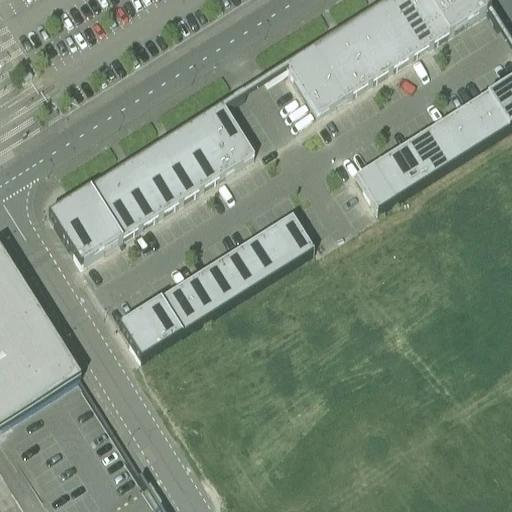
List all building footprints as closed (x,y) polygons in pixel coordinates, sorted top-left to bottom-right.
[(449,40),(423,0),(396,0),(395,1),(428,53),(449,40)] [(480,0),(474,4),(472,0),(423,0),(449,40),(485,18),(496,35),(501,32),(481,0),(480,0)] [(428,53),(395,1),(375,13),(408,65),(428,53)] [(408,65),(375,13),(355,26),(387,78),(408,65)] [(387,78),(355,26),(334,38),(367,90),(387,78)] [(367,90),(334,38),(314,51),(346,103),(367,90)] [(346,103),(314,51),(262,83),(264,88),(285,75),(314,123),(346,103)] [(511,133),(511,60),(511,61),(511,60),(511,84),(487,100),(509,135),(511,133)] [(252,160),(222,113),(243,101),(240,96),(186,129),(218,181),(252,160)] [(509,135),(487,100),(466,112),(489,148),(509,135)] [(489,148),(466,112),(446,125),(468,160),(489,148)] [(468,160),(446,125),(425,137),(448,173),(468,160)] [(218,181),(186,129),(166,141),(198,194),(218,181)] [(448,173),(425,137),(405,150),(427,185),(448,173)] [(198,194),(166,141),(145,154),(177,206),(198,194)] [(427,185),(405,150),(384,162),(407,198),(427,185)] [(177,206),(145,154),(125,166),(157,218),(177,206)] [(407,198),(384,162),(352,182),(375,217),(407,198)] [(157,218),(125,166),(104,179),(137,231),(157,218)] [(137,231),(104,179),(85,191),(117,243),(137,231)] [(117,243),(85,191),(44,216),(76,268),(117,243)] [(311,256),(289,221),(255,242),(277,277),(311,256)] [(277,277),(255,242),(235,254),(257,289),(277,277)] [(257,289),(235,254),(215,267),(236,302),(257,289)] [(0,259),(0,435),(77,387),(79,386),(0,259)] [(236,302),(215,267),(194,279),(215,315),(236,302)] [(215,315),(194,279),(174,292),(195,327),(215,315)] [(195,327),(174,292),(154,304),(176,339),(195,327)] [(176,339),(154,304),(114,328),(136,363),(176,339)]
